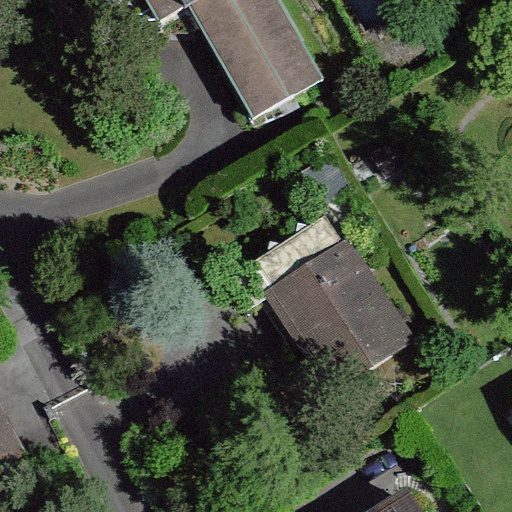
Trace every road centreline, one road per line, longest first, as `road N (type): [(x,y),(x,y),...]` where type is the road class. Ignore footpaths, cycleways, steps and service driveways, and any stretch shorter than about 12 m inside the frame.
road 1 (residential): [(136,511),(0,245)]
road 2 (residential): [(0,241),(209,148)]
